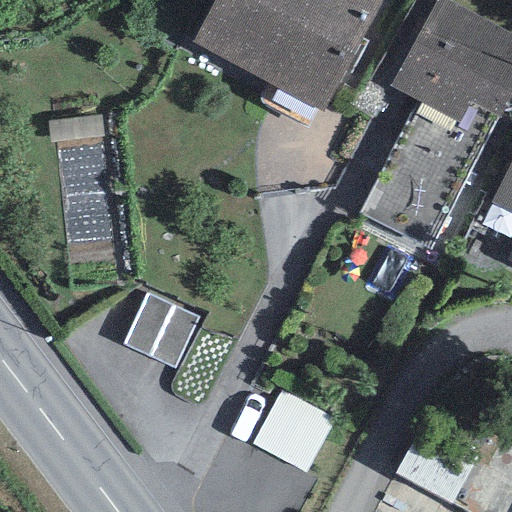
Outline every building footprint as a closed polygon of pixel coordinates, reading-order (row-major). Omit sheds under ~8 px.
[(383,0),(215,0),(193,42),(321,113),(383,0)] [(511,36),(445,0),(436,0),(390,86),(418,103),(353,224),(423,260),(511,93),(511,36)] [(511,159),(490,203),(511,215),(511,250),(507,260),(511,262),(511,159)] [(197,316),(145,294),(123,344),(173,366),(197,316)] [(263,440),(318,470),(347,416),(292,386),(263,440)] [(422,443),(409,466),(457,493),(470,470),(422,443)]
